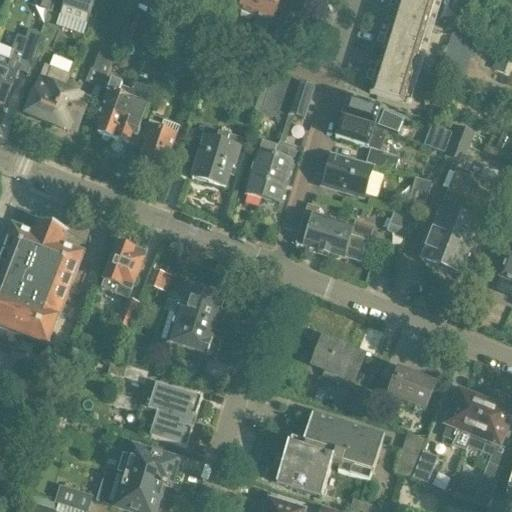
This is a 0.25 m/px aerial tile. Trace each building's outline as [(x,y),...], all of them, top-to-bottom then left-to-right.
[(49,0),(37,0),(35,9),(46,12),(49,0)] [(65,0),(59,16),(86,26),(94,0),(65,0)] [(255,19),(262,0),(242,0),(238,12),(255,19)] [(262,0),(255,19),(257,20),(254,27),(265,31),(268,24),(271,25),(281,0),(262,0)] [(396,0),(395,5),(430,16),(435,0),(396,0)] [(479,19),(486,0),(471,0),(466,13),(479,19)] [(423,38),(430,16),(395,5),(393,12),(394,12),(389,28),(423,38)] [(139,41),(146,22),(131,17),(124,36),(139,41)] [(319,44),(320,40),(324,30),(312,26),(307,40),(319,44)] [(458,26),(449,53),(470,60),(479,33),(458,26)] [(423,38),(389,28),(389,29),(388,29),(382,48),(383,49),(383,50),(416,61),(423,38)] [(11,52),(0,47),(0,104),(4,106),(18,71),(28,75),(41,35),(29,31),(26,40),(17,37),(11,52)] [(168,57),(175,36),(162,31),(154,53),(168,57)] [(101,89),(116,51),(102,46),(93,70),(91,70),(86,84),(101,89)] [(410,83),(416,61),(383,50),(378,66),(376,66),(374,72),(410,83)] [(470,60),(449,53),(443,73),(464,80),(470,60)] [(51,125),(65,91),(64,91),(70,77),(45,67),(29,108),(37,112),(35,118),(51,125)] [(196,83),(200,73),(189,69),(185,79),(196,83)] [(402,106),(410,83),(374,72),(370,86),(371,86),(369,95),(402,106)] [(277,121),(289,83),(273,78),(261,116),(277,121)] [(259,115),(267,90),(244,82),(236,108),(259,115)] [(101,113),(105,115),(98,135),(115,141),(132,92),(122,88),(122,87),(112,83),(101,113)] [(132,92),(115,141),(128,146),(132,136),(136,138),(150,100),(149,99),(151,93),(150,89),(135,84),(132,92)] [(303,121),(313,90),(298,85),(288,116),(303,121)] [(79,129),(90,101),(65,91),(51,125),(67,131),(70,125),(79,129)] [(347,98),(341,119),(387,132),(397,135),(404,121),(380,110),(380,108),(347,98)] [(163,118),(167,104),(156,100),(151,114),(163,118)] [(387,132),(341,119),(335,141),(368,150),(380,153),(375,168),(395,174),(399,159),(385,154),(390,135),(386,134),(387,132)] [(176,137),(180,127),(164,122),(161,132),(146,127),(141,140),(145,141),(138,162),(143,164),(152,170),(157,172),(160,170),(164,172),(176,137)] [(204,141),(192,181),(225,191),(232,169),(234,169),(239,150),(242,141),(228,136),(227,138),(218,136),(219,134),(208,130),(199,128),(196,139),(204,141)] [(452,137),(431,128),(424,147),(444,155),(452,137)] [(474,136),(456,129),(445,159),(462,165),(474,136)] [(511,155),(511,142),(506,140),(501,152),(511,155)] [(262,143),(258,155),(245,196),(264,202),(277,160),(274,159),(278,148),(262,143)] [(277,160),(264,202),(279,206),(291,165),(291,164),(296,149),(279,144),(278,148),(274,159),(277,160)] [(363,199),(372,170),(331,158),(322,187),(363,199)] [(511,193),(511,161),(501,190),(511,193)] [(457,170),(433,231),(429,229),(426,238),(430,239),(424,256),(463,271),(496,185),(457,170)] [(405,215),(418,219),(434,185),(416,180),(405,215)] [(360,264),(367,242),(370,234),(317,218),(319,209),(308,206),(305,214),(295,245),(319,253),(319,254),(328,257),(328,255),(344,260),(360,264)] [(405,215),(395,210),(386,232),(410,241),(418,219),(405,215)] [(63,246),(68,234),(38,222),(33,234),(12,225),(0,254),(0,344),(15,350),(20,338),(46,349),(66,297),(84,254),(63,246)] [(121,246),(117,245),(102,282),(104,283),(101,290),(114,295),(117,287),(130,293),(145,256),(135,252),(135,251),(131,250),(130,247),(123,245),(121,246)] [(511,261),(508,260),(499,282),(511,287),(511,261)] [(163,293),(168,277),(153,272),(148,288),(163,293)] [(179,302),(175,316),(216,328),(225,299),(184,286),(179,302)] [(127,340),(139,306),(125,302),(113,336),(127,340)] [(175,316),(166,313),(162,328),(170,330),(166,345),(207,358),(216,328),(175,316)] [(364,358),(351,353),(351,352),(322,341),(312,366),(326,372),(324,377),(351,388),(364,358)] [(195,383),(199,368),(177,361),(172,376),(195,383)] [(144,386),(147,375),(112,364),(108,375),(144,386)] [(434,386),(398,371),(388,398),(424,412),(434,386)] [(193,429),(200,404),(147,389),(142,407),(115,399),(114,405),(193,429)] [(365,419),(373,396),(356,390),(347,412),(365,419)] [(470,449),(487,406),(459,395),(447,427),(448,427),(443,439),(454,443),(452,447),(467,452),(468,448),(470,449)] [(186,451),(193,429),(114,405),(112,410),(141,419),(139,424),(145,426),(142,438),(186,451)] [(498,447),(511,416),(487,406),(470,449),(493,458),(497,447),(498,447)] [(373,476),(385,438),(312,416),(303,444),(343,456),(339,469),(338,474),(369,484),(372,476),(373,476)] [(0,441),(26,447),(29,432),(0,426),(0,441)] [(418,465),(427,441),(407,435),(400,459),(418,465)] [(343,456),(303,444),(291,440),(289,447),(287,447),(286,453),(331,467),(339,469),(343,456)] [(178,464),(150,456),(151,454),(135,449),(132,459),(124,456),(118,474),(168,489),(170,490),(178,464)] [(322,499),(331,467),(286,453),(278,477),(280,478),(280,475),(287,478),(285,487),(284,486),(283,488),(322,499)] [(423,454),(413,480),(427,486),(437,459),(423,454)] [(412,480),(418,465),(400,459),(395,475),(412,480)] [(487,511),(503,471),(488,465),(472,505),(487,511)] [(118,474),(107,471),(98,502),(114,508),(114,509),(122,511),(155,511),(162,489),(167,491),(168,489),(118,474)] [(88,511),(93,499),(60,488),(54,506),(74,511),(88,511)] [(379,511),(380,509),(353,501),(349,511),(379,511)] [(494,511),(511,511),(511,509),(491,502),(488,510),(494,511)]
